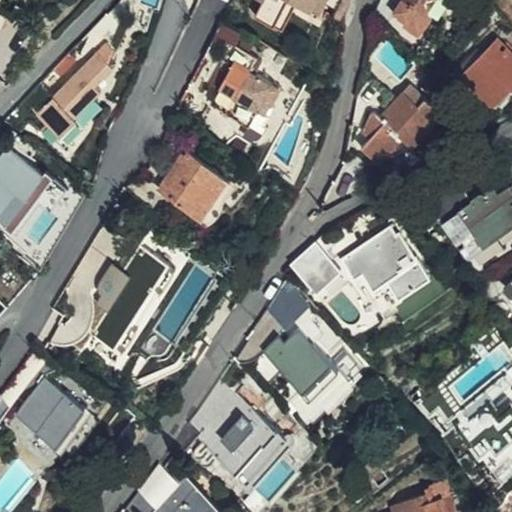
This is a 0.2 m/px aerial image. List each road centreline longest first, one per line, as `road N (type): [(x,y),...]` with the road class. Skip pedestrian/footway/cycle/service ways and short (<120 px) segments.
road 1 (residential): [(103,511),(291,232)]
road 2 (residential): [(0,370),(147,127)]
road 3 (residential): [(291,232),(333,146),(366,0)]
road 4 (residential): [(511,128),(291,232)]
road 5 (residential): [(104,0),(0,108)]
road 6 (residential): [(147,127),(217,0)]
road 7 (residential): [(147,127),(140,95),(173,0)]
